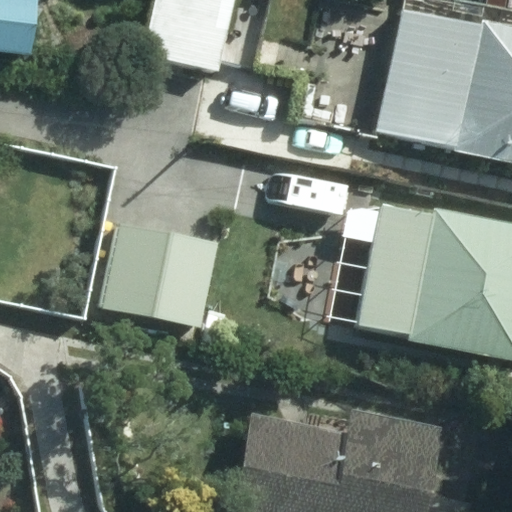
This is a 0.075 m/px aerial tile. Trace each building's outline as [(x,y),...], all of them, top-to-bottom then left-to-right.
[(0,0),(0,50),(19,53),(25,0),(0,0)] [(229,0),(151,0),(140,55),(215,70),(229,0)] [(396,9),(369,133),(511,164),(511,24),(478,17),(476,26),(396,9)] [(292,80),(219,62),(203,139),(278,154),(292,80)] [(511,222),(425,204),(424,214),(375,204),(351,321),(400,332),(399,341),(511,365),(511,222)] [(160,234),(110,226),(95,309),(146,317),(160,234)] [(245,414),(224,511),(415,511),(433,426),(344,407),(339,433),(245,414)]
